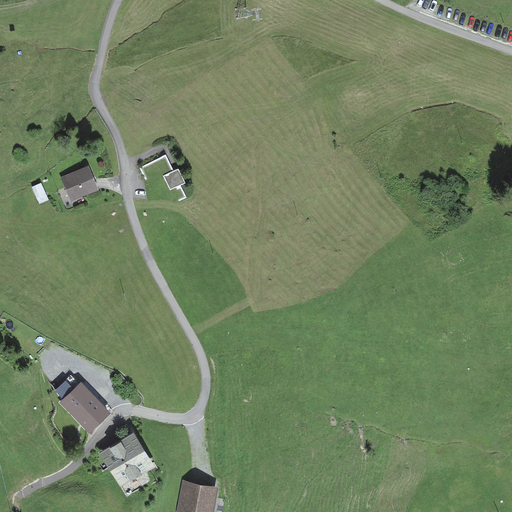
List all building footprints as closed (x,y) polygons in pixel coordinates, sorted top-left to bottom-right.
[(158,177),(172,173),(169,160),(154,164),(158,177)] [(87,170),(64,179),(72,198),(95,188),(87,170)] [(179,172),(165,179),(171,193),(186,186),(179,172)] [(40,206),(49,203),(43,186),(34,189),(40,206)] [(57,390),(65,398),(61,402),(88,431),(94,426),(110,410),(83,381),(78,386),(70,378),(57,390)] [(100,454),(120,487),(154,467),(134,433),(100,454)] [(211,511),(216,490),(185,484),(179,511),(211,511)]
